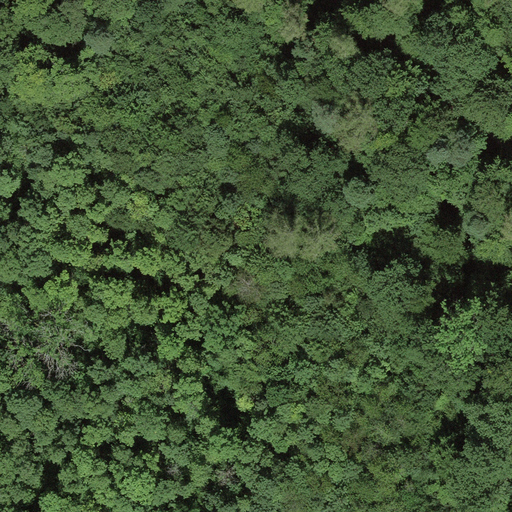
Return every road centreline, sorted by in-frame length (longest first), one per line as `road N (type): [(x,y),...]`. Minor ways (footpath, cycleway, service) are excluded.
road 1 (track): [(297,0),(380,97),(445,157),(466,208),(511,508)]
road 2 (track): [(293,511),(273,459),(176,288),(130,236),(79,207),(0,184)]
road 3 (track): [(346,0),(511,140)]
